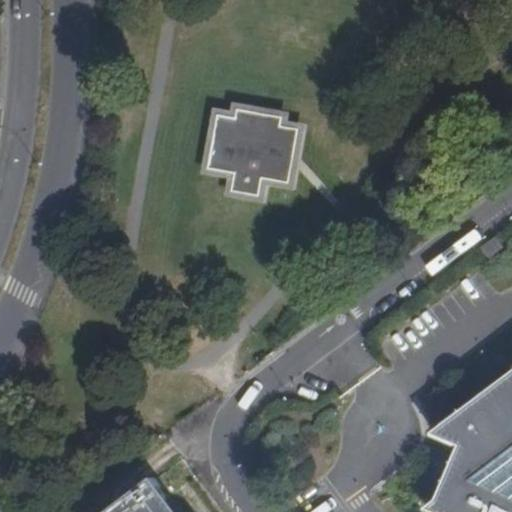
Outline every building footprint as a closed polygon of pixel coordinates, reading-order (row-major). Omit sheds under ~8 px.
[(242,116),(223,112),(213,166),(241,171),(237,189),(265,195),(268,177),(294,182),(305,127),(286,124),(288,115),(243,107),(242,116)] [(507,248),(500,237),(486,247),(494,258),(500,252),(507,248)] [(511,511),(511,374),(437,433),(465,444),(457,462),(452,478),(443,499),(430,507),(441,511),(511,511)] [(442,475),(452,478),(457,462),(448,459),(442,475)] [(112,511),(183,511),(159,479),(112,511)]
